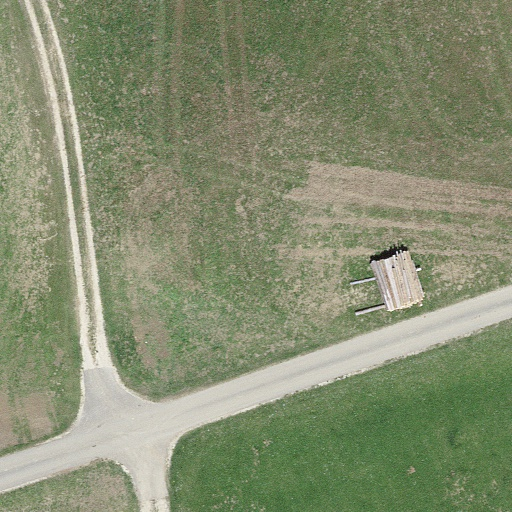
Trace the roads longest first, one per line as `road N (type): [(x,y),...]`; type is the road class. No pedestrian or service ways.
road 1 (unclassified): [(511,299),(0,472)]
road 2 (track): [(128,432),(98,366),(75,182),(25,0)]
